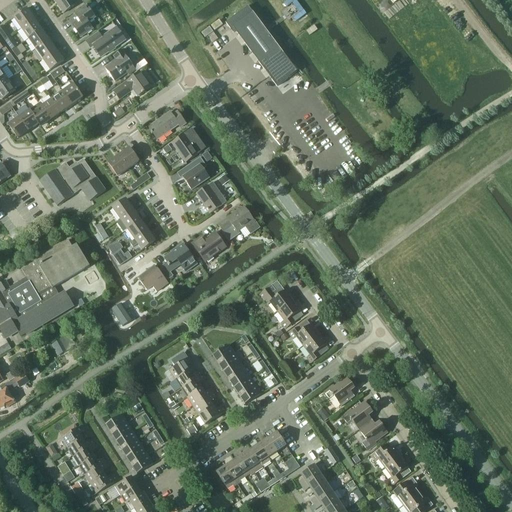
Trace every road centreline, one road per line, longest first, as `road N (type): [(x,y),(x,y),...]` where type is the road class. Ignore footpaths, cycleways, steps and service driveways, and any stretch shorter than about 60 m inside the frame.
road 1 (residential): [(20,424),(307,231)]
road 2 (track): [(307,231),(511,93)]
road 3 (tertiary): [(511,505),(380,331)]
road 4 (tertiary): [(307,231),(193,77)]
road 5 (residential): [(455,511),(348,354)]
road 6 (residential): [(183,511),(163,481),(279,406)]
road 7 (residential): [(113,135),(92,86),(28,0)]
road 8 (residential): [(184,235),(163,177),(127,125)]
road 9 (residential): [(0,136),(11,151),(25,153),(93,147),(113,135)]
road 10 (tertiary): [(380,331),(307,231)]
